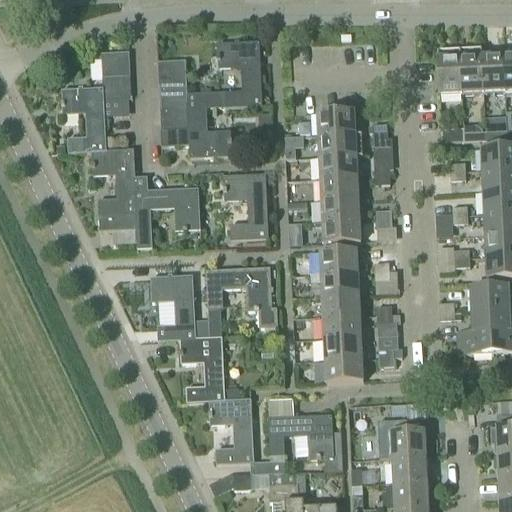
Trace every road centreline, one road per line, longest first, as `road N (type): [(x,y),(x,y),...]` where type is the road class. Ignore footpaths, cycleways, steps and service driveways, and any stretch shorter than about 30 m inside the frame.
road 1 (tertiary): [(0,99),(196,511)]
road 2 (residential): [(422,386),(403,15)]
road 3 (unclassified): [(158,511),(0,183)]
road 4 (track): [(17,484),(153,419)]
road 5 (residential): [(0,68),(135,17)]
road 6 (residential): [(263,16),(403,15)]
road 7 (residential): [(135,17),(263,16)]
